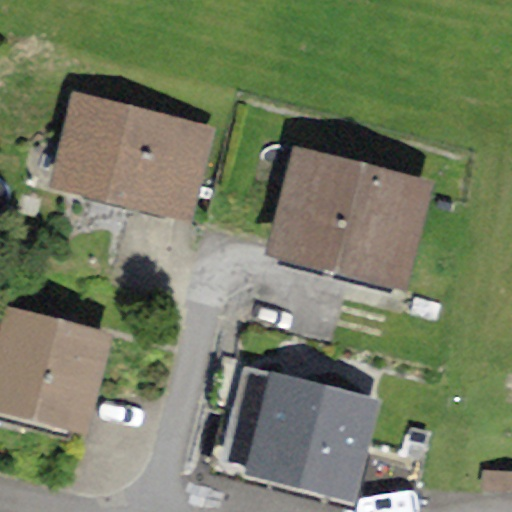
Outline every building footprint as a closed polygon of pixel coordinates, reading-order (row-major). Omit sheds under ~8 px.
[(215,139),(79,105),(57,197),(193,231),(215,139)] [(434,195),(295,163),(270,269),(409,301),(434,195)] [(113,352),(12,322),(0,361),(0,424),(84,450),(113,352)] [(381,410),(246,379),(222,479),(357,510),(381,410)] [(511,476),(483,473),(481,494),(511,498),(511,476)]
